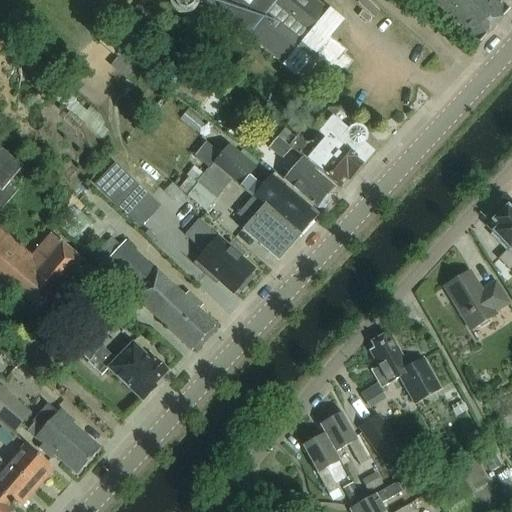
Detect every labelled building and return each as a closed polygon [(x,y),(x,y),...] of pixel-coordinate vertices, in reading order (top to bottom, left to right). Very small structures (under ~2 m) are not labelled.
[(198,16),(198,11),(197,8),(193,2),(190,0),(168,0),(165,3),(161,10),(160,16),(161,23),(163,26),(166,29),(168,32),(172,34),(179,35),(185,34),(192,30),(195,26),(197,23),(198,16)] [(336,87),(354,65),(345,57),(348,54),(329,40),(342,23),(313,0),(198,0),(297,80),(298,79),(311,90),(322,76),(336,87)] [(461,0),(427,0),(481,48),(496,31),(461,0)] [(494,0),(461,0),(496,31),(510,15),(494,0)] [(302,160),(303,159),(319,172),(345,193),(374,158),(363,149),(366,146),(366,141),(364,135),(360,132),(355,131),(350,133),(348,136),(334,124),(333,124),(329,121),(324,127),(328,130),(321,138),(328,144),(316,157),(298,140),(290,150),(290,151),(302,160)] [(212,166),(196,185),(216,202),(232,183),(241,190),(240,191),(264,211),(243,235),(278,263),(318,218),(272,180),(263,192),(253,184),(257,179),(254,176),(257,172),(229,149),(218,139),(202,158),(212,166)] [(268,150),(282,161),(290,151),(290,150),(277,140),(268,150)] [(0,281),(39,315),(83,263),(50,236),(41,247),(31,260),(0,233),(0,214),(19,192),(12,186),(14,183),(13,182),(22,171),(0,152),(0,281)] [(316,176),(319,172),(303,159),(302,160),(288,176),(284,172),(278,178),(317,211),(324,211),(325,212),(331,204),(330,203),(330,197),(335,192),(316,176)] [(115,168),(97,187),(126,215),(144,196),(115,168)] [(511,205),(488,228),(494,235),(491,237),(507,254),(499,261),(509,272),(511,268),(511,205)] [(54,223),(75,242),(88,228),(75,216),(77,213),(70,206),(54,223)] [(198,223),(185,237),(204,255),(194,267),(205,277),(208,274),(232,296),(237,291),(240,294),(252,280),(249,277),(253,272),(240,260),(243,256),(231,245),(228,249),(198,223)] [(191,353),(215,328),(197,312),(201,308),(189,297),(185,300),(157,273),(156,274),(124,244),(107,262),(131,284),(129,286),(138,294),(133,299),(191,353)] [(494,315),(508,306),(495,284),(481,293),(469,274),(444,289),(471,333),(496,318),(494,315)] [(70,346),(88,363),(93,358),(101,349),(83,333),(70,346)] [(422,359),(406,368),(388,335),(371,345),(374,351),(369,353),(378,370),(372,373),(381,390),(398,381),(414,409),(441,393),(422,359)] [(115,363),(101,349),(93,358),(106,372),(107,370),(141,404),(155,389),(154,388),(167,375),(153,362),(152,363),(133,345),(115,363)] [(0,421),(14,434),(21,425),(30,416),(0,389),(0,421)] [(26,433),(34,441),(42,447),(38,451),(51,462),(54,458),(77,478),(100,451),(72,427),(75,424),(60,412),(49,424),(41,417),(26,433)] [(342,415),(319,428),(324,437),(335,455),(348,447),(360,468),(369,463),(342,415)] [(384,465),(403,451),(378,416),(359,429),(384,465)] [(340,464),(335,455),(324,437),(302,449),(334,507),(343,502),(326,471),(340,464)] [(7,467),(36,492),(54,472),(25,446),(7,467)] [(403,451),(384,465),(395,480),(414,466),(403,451)] [(0,495),(18,511),(36,492),(7,467),(0,475),(0,495)] [(370,494),(383,486),(377,474),(363,482),(370,494)] [(359,498),(352,486),(343,491),(350,503),(359,498)] [(396,486),(349,511),(383,511),(381,506),(401,495),(396,486)] [(18,511),(0,495),(0,511),(13,511),(15,511),(18,511)]
